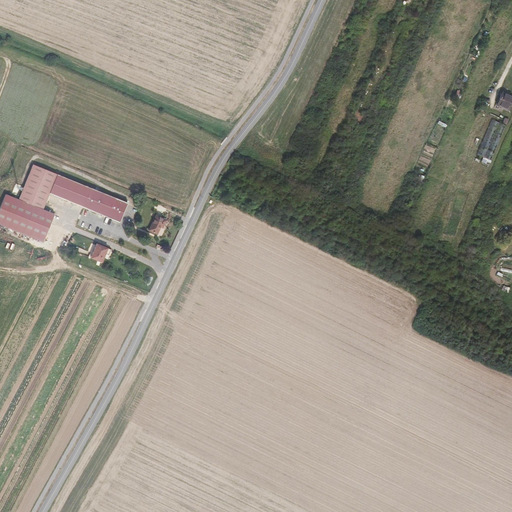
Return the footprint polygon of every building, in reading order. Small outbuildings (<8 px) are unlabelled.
[(511,98),(507,96),(508,94),(502,92),(497,105),(509,110),(511,102),(511,98)] [(477,154),(483,157),(490,160),(506,125),(492,120),(477,154)] [(6,194),(0,210),(0,223),(43,242),(54,215),(43,210),(50,194),(121,224),(129,205),(34,165),(37,159),(25,154),(11,188),(22,193),(19,200),(6,194)] [(165,230),(168,222),(156,217),(150,233),(159,237),(162,229),(165,230)] [(108,247),(92,242),(89,251),(91,252),(89,258),(103,263),(108,247)]
